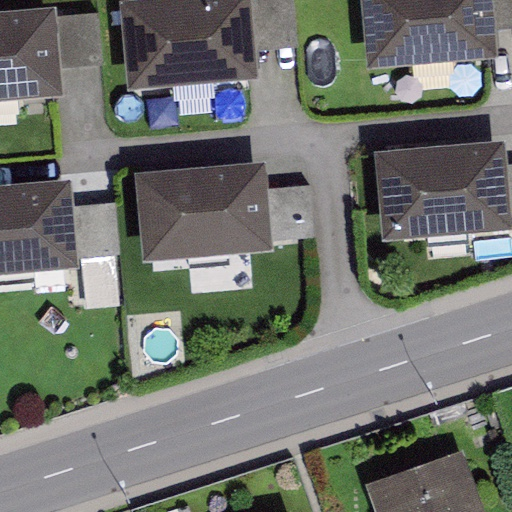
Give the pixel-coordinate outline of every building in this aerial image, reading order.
[(250,0),(126,0),(117,1),(125,90),(257,78),(255,51),(250,0)] [(291,0),(255,0),(250,0),(255,51),(295,48),(291,0)] [(359,0),(365,69),(496,58),(494,31),(491,0),(359,0)] [(511,0),(491,0),(494,31),(511,29),(511,0)] [(54,7),(0,11),(0,102),(61,97),(59,68),(54,18),(54,7)] [(95,15),(54,18),(59,68),(100,64),(95,15)] [(504,143),(371,153),(378,241),(511,231),(510,219),(506,166),(504,143)] [(262,165),(133,175),(140,263),(269,253),(268,243),(264,191),(262,165)] [(69,182),(0,187),(0,276),(76,270),(75,258),(72,207),(69,182)] [(308,188),(264,191),(268,243),(311,239),(308,188)] [(116,204),(72,207),(75,258),(119,256),(116,204)] [(365,491),(372,511),(479,511),(460,457),(365,491)]
